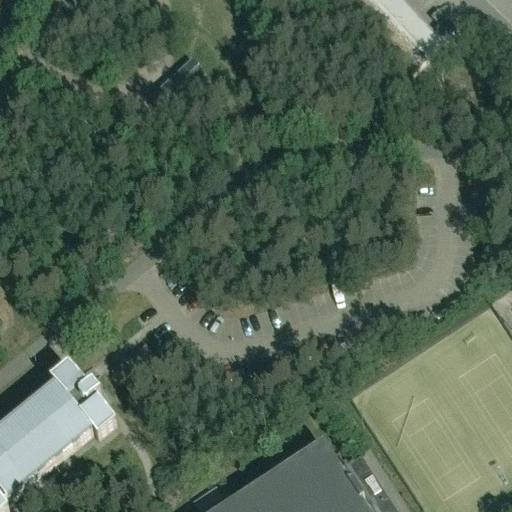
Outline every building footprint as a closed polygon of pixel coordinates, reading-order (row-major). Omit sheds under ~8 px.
[(445,50),(399,0),(340,0),(413,79),(445,50)] [(191,66),(151,102),(163,116),(204,80),(191,66)] [(112,376),(119,385),(132,374),(125,365),(112,376)] [(0,511),(6,511),(5,510),(94,438),(99,443),(117,428),(97,405),(102,401),(94,391),(89,395),(69,370),(51,385),(56,391),(0,436),(0,511)] [(394,511),(361,462),(340,475),(324,451),(230,511),(394,511)] [(193,505),(197,511),(207,511),(224,502),(216,490),(193,505)]
